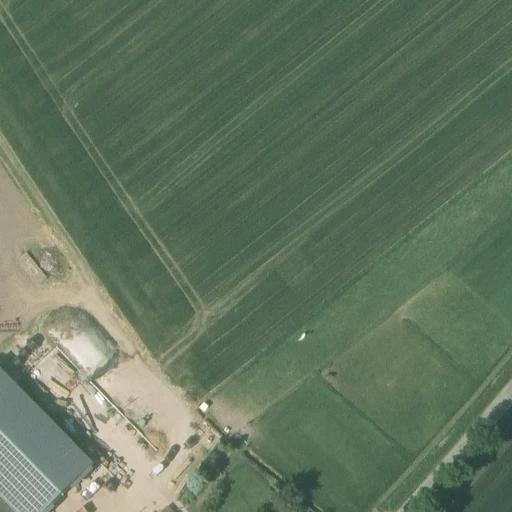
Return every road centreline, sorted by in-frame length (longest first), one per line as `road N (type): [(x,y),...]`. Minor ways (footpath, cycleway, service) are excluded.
road 1 (track): [(0,153),(139,367),(194,429)]
road 2 (unclassified): [(410,511),(511,393)]
